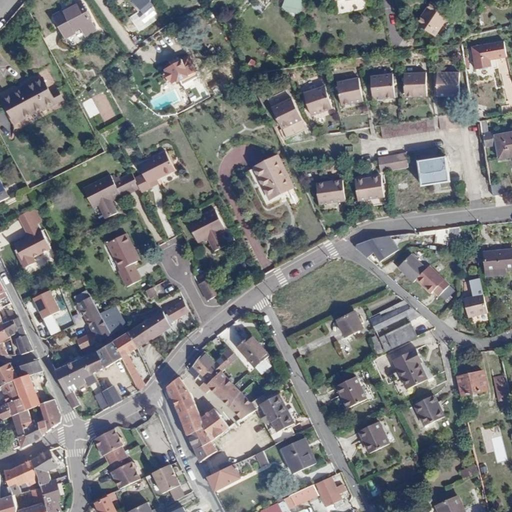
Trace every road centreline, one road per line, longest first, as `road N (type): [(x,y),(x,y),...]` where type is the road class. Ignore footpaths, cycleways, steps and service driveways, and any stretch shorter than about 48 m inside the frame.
road 1 (residential): [(259,291),(365,511)]
road 2 (residential): [(336,244),(462,338),(495,343),(511,336)]
road 3 (residential): [(76,432),(0,269)]
road 4 (residential): [(336,244),(369,230),(511,211)]
road 5 (unknown): [(280,278),(223,179),(229,159),(249,153)]
road 6 (residential): [(153,388),(259,291)]
road 7 (residential): [(153,388),(218,511)]
